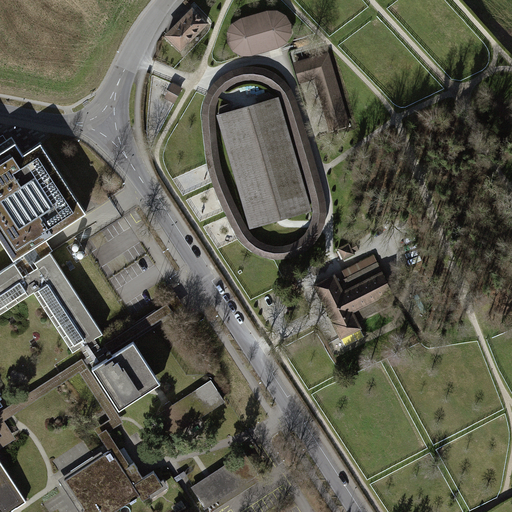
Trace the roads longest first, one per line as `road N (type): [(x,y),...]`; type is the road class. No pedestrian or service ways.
road 1 (unknown): [(229,0),(156,155),(382,511)]
road 2 (residential): [(106,124),(354,511)]
road 3 (unknown): [(511,414),(437,228),(416,151)]
road 4 (unknown): [(322,173),(453,95),(468,106),(479,142),(511,191)]
road 5 (unknown): [(277,59),(297,90),(329,196),(328,263)]
road 6 (unknown): [(416,151),(387,103),(286,0)]
road 7 (residential): [(106,124),(130,56),(166,0)]
road 8 (unknown): [(372,0),(458,92)]
